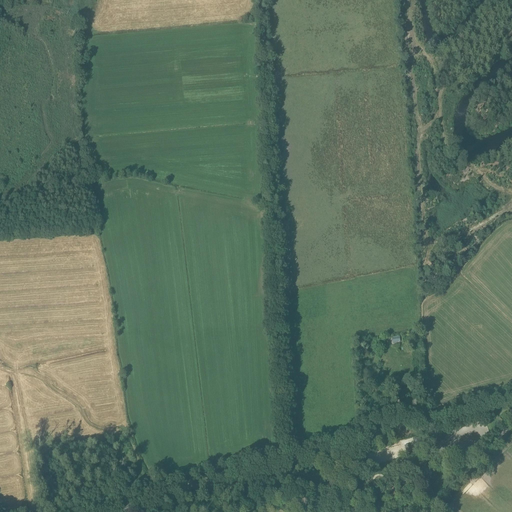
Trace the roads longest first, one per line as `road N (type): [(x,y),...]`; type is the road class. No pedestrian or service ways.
road 1 (track): [(261,0),(284,448)]
road 2 (tertiary): [(511,397),(108,511)]
road 3 (track): [(15,363),(32,511)]
